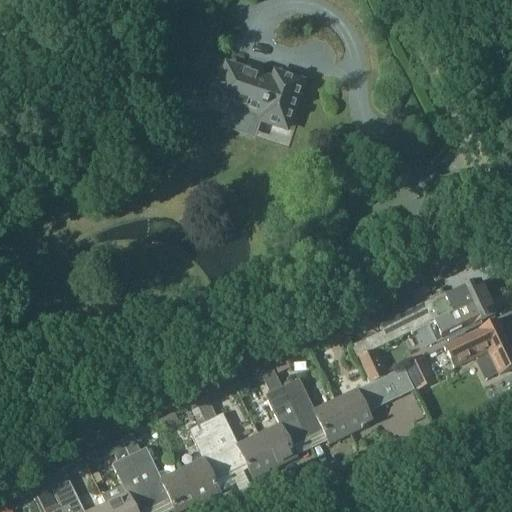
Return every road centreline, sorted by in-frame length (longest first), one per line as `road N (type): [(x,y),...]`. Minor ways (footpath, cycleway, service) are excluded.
road 1 (unclassified): [(511,233),(386,0)]
road 2 (unclassified): [(383,511),(511,450)]
